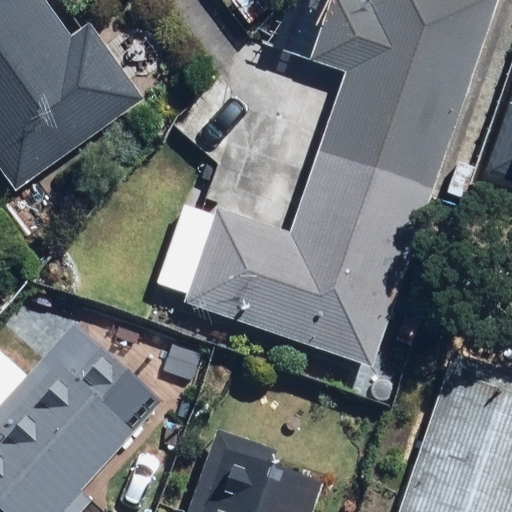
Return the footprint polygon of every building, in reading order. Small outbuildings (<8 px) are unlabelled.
[(0,0),(0,149),(30,189),(149,97),(90,20),(75,32),(49,0),(0,0)] [(377,0),(376,3),(366,0),(296,0),(269,51),(344,77),(292,230),(224,207),(190,308),(378,371),(503,0),(377,0)] [(511,96),(485,179),(511,187),(511,96)] [(0,412),(0,511),(80,511),(172,415),(79,328),(0,412)] [(511,511),(511,382),(451,361),(399,511),(511,511)] [(188,511),(313,511),(321,488),(280,475),(286,454),(214,431),(188,511)]
